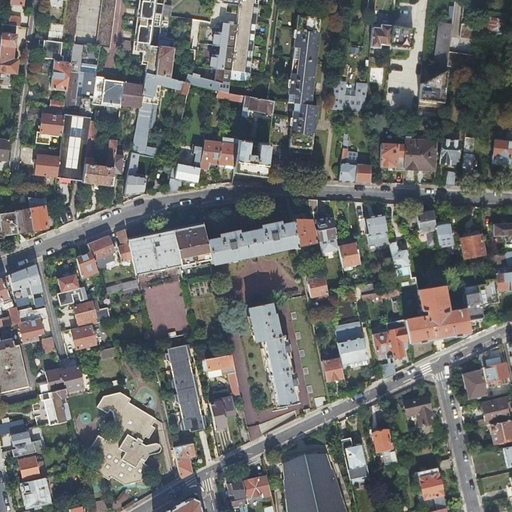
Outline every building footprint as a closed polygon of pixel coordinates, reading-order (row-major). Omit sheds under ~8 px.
[(61,33),(49,31),(47,40),(62,42),(70,43),(72,43),(77,0),(65,0),(62,25),(61,33)] [(108,48),(114,0),(101,0),(95,46),(98,47),(108,48)] [(137,0),(133,38),(131,50),(141,51),(140,63),(141,63),(140,71),(144,72),(153,75),(154,70),(146,69),(148,59),(155,60),(159,31),(151,30),(153,20),(160,21),(160,20),(161,14),(162,10),(154,9),(155,0),(137,0)] [(185,74),(183,82),(188,83),(192,84),(211,88),(216,89),(227,92),(230,68),(238,0),(227,0),(217,82),(185,74)] [(238,0),(230,68),(249,71),(258,0),(238,0)] [(361,11),(364,0),(362,0),(351,0),(349,7),(361,11)] [(321,18),(298,15),(296,30),(293,30),(292,37),(295,38),(290,80),(287,79),(286,87),(289,88),(287,102),(293,103),(291,118),(289,118),(289,125),(291,125),(288,147),(311,150),(317,106),(310,105),(321,18)] [(16,26),(20,26),(21,17),(8,16),(7,24),(16,26)] [(154,70),(153,75),(167,78),(171,48),(163,47),(167,21),(160,20),(160,21),(159,31),(155,60),(154,70)] [(447,66),(452,23),(440,21),(433,70),(439,71),(440,65),(447,66)] [(50,23),(49,31),(61,33),(62,25),(50,23)] [(14,47),(16,26),(7,24),(2,24),(0,39),(0,43),(0,71),(15,73),(17,60),(11,59),(13,47),(14,47)] [(372,28),(370,47),(378,48),(379,44),(389,46),(391,27),(380,25),(380,29),(372,28)] [(391,27),(389,46),(388,47),(409,49),(412,30),(391,27)] [(72,43),(70,43),(69,49),(68,63),(67,72),(78,74),(81,45),(72,43)] [(95,46),(81,45),(78,74),(67,72),(66,74),(82,77),(83,73),(95,74),(98,47),(95,46)] [(67,72),(68,63),(52,61),(49,89),(65,91),(66,74),(67,72)] [(370,69),(369,82),(383,84),(384,70),(370,69)] [(447,69),(420,83),(418,105),(442,107),(447,69)] [(153,75),(144,72),(142,85),(141,94),(140,97),(138,107),(134,134),(132,143),(130,152),(138,154),(143,155),(152,157),(151,158),(153,158),(154,148),(145,146),(148,127),(154,128),(161,85),(175,88),(174,91),(186,93),(187,88),(188,83),(183,82),(167,78),(153,75)] [(63,110),(60,135),(58,151),(55,176),(55,177),(80,181),(86,137),(88,121),(91,104),(94,77),(95,74),(83,73),(82,77),(66,74),(65,91),(63,102),(63,110)] [(407,98),(413,80),(390,73),(385,92),(407,98)] [(103,78),(94,77),(91,104),(119,108),(119,104),(122,82),(120,82),(120,84),(103,82),(103,78)] [(133,84),(122,82),(119,104),(138,107),(140,97),(141,94),(142,85),(136,84),(136,82),(134,81),(133,84)] [(347,82),(333,81),(331,110),(365,112),(367,83),(356,82),(355,95),(346,94),(347,82)] [(226,98),(227,92),(216,89),(215,96),(226,98)] [(267,99),(244,95),(241,114),(248,115),(249,107),(265,109),(265,112),(271,113),(273,101),(267,99)] [(50,100),(49,108),(63,110),(63,102),(50,100)] [(49,108),(48,115),(41,114),(38,131),(35,131),(34,142),(47,144),(49,134),(60,135),(63,110),(49,108)] [(445,128),(440,128),(438,139),(442,139),(440,162),(449,163),(450,159),(457,160),(460,140),(444,139),(445,128)] [(511,157),(511,132),(492,131),(491,140),(494,140),(492,161),(508,163),(509,157),(511,157)] [(404,135),(403,145),(402,169),(434,171),(435,136),(415,135),(414,141),(408,141),(409,136),(404,135)] [(94,138),(86,137),(80,181),(80,183),(92,184),(94,184),(97,185),(110,186),(111,172),(114,154),(114,149),(116,136),(109,136),(105,166),(94,165),(95,162),(91,161),(94,138)] [(474,139),(465,137),(460,179),(476,181),(477,170),(473,169),(474,154),(472,154),(474,139)] [(0,159),(6,161),(9,140),(0,138),(0,159)] [(217,163),(220,142),(203,139),(200,155),(199,160),(198,167),(207,169),(207,167),(216,168),(217,163)] [(238,139),(237,144),(235,165),(234,165),(233,172),(264,176),(268,143),(257,142),(255,157),(246,156),(248,141),(238,139)] [(343,139),(342,148),(338,181),(369,182),(370,166),(356,164),(357,153),(346,152),(347,139),(343,139)] [(237,144),(220,142),(217,163),(216,168),(215,179),(222,180),(224,166),(224,164),(226,164),(234,165),(235,165),(237,144)] [(403,145),(379,144),(379,166),(394,167),(394,170),(402,170),(402,169),(403,145)] [(58,151),(36,148),(35,155),(36,155),(34,174),(55,176),(58,151)] [(138,154),(130,152),(123,196),(142,194),(145,178),(134,176),(136,162),(139,161),(150,163),(151,158),(152,157),(143,155),(138,154)] [(195,183),(198,167),(199,160),(200,155),(188,153),(181,160),(180,163),(177,163),(174,175),(170,175),(167,191),(179,189),(181,180),(195,183)] [(122,155),(114,154),(111,172),(120,173),(122,155)] [(171,171),(173,161),(166,159),(163,170),(171,171)] [(446,171),(445,185),(454,186),(455,172),(446,171)] [(28,209),(32,230),(46,227),(43,206),(42,199),(26,197),(28,209)] [(316,211),(316,199),(307,199),(310,212),(316,211)] [(337,213),(335,200),(327,200),(330,214),(337,213)] [(4,233),(17,233),(14,211),(9,212),(8,211),(8,209),(6,209),(5,210),(4,211),(4,213),(2,213),(1,206),(0,205),(0,236),(0,237),(2,236),(3,234),(3,233),(2,231),(4,233)] [(17,233),(32,230),(28,209),(14,211),(17,233)] [(437,243),(435,228),(433,222),(431,209),(415,212),(415,213),(417,227),(418,231),(426,230),(428,245),(437,243)] [(387,232),(383,213),(363,217),(366,236),(387,232)] [(417,227),(415,213),(407,215),(409,229),(417,227)] [(335,237),(331,217),(324,219),(324,217),(314,219),(318,241),(335,237)] [(296,246),(316,242),(311,220),(291,219),(291,221),(296,246)] [(438,246),(452,244),(448,219),(433,222),(435,228),(437,243),(438,246)] [(297,248),(296,246),(291,221),(284,223),(278,224),(277,221),(259,225),(260,228),(237,233),(236,229),(218,233),(219,237),(205,240),(207,252),(209,258),(210,264),(293,246),(294,248),(297,248)] [(207,252),(205,240),(201,222),(171,228),(179,265),(209,258),(207,252)] [(511,222),(493,224),(494,236),(504,235),(505,247),(511,246),(511,222)] [(131,258),(126,238),(124,228),(116,231),(120,245),(116,246),(120,261),(131,258)] [(135,275),(179,265),(171,228),(126,238),(131,258),(135,275)] [(91,252),(96,268),(106,265),(106,262),(112,259),(110,253),(114,251),(113,250),(107,235),(87,243),(91,252)] [(481,235),(479,235),(461,239),(460,239),(464,258),(484,254),(481,235)] [(393,268),(400,266),(408,265),(409,265),(406,248),(400,249),(397,249),(397,246),(395,240),(388,241),(393,268)] [(336,244),(341,266),(358,262),(354,241),(336,244)] [(360,294),(379,291),(397,289),(393,268),(388,241),(380,243),(382,252),(379,253),(381,262),(377,262),(378,270),(382,269),(382,270),(387,269),(390,284),(376,286),(376,285),(374,284),(373,283),(371,283),(358,285),(360,294)] [(87,245),(78,249),(80,255),(89,252),(87,245)] [(492,268),(507,266),(503,250),(489,253),(492,268)] [(75,258),(80,277),(97,270),(96,268),(91,252),(75,258)] [(30,293),(41,291),(34,264),(8,274),(13,296),(15,307),(28,303),(24,288),(28,287),(30,293)] [(393,268),(397,289),(398,292),(406,291),(416,290),(418,289),(415,277),(411,277),(408,265),(400,266),(393,268)] [(444,286),(440,265),(429,266),(428,268),(427,270),(427,273),(426,275),(427,277),(429,288),(442,286),(444,286)] [(511,270),(496,273),(496,278),(498,290),(508,289),(508,290),(511,289),(511,270)] [(74,273),(56,278),(60,292),(61,295),(57,296),(59,305),(86,299),(82,286),(78,287),(74,273)] [(327,293),(326,291),(323,275),(306,278),(310,297),(327,293)] [(488,303),(498,301),(496,290),(498,290),(496,278),(485,279),(486,284),(478,285),(479,292),(462,295),(464,308),(467,325),(474,323),(474,320),(482,318),(481,308),(488,307),(488,303)] [(0,327),(18,323),(19,323),(15,307),(13,296),(7,298),(0,281),(0,327)] [(137,286),(136,281),(123,284),(102,289),(104,294),(123,289),(125,289),(132,287),(137,286)] [(358,285),(350,287),(353,302),(361,300),(360,294),(358,285)] [(124,295),(138,291),(137,286),(132,287),(125,289),(123,289),(124,295)] [(408,343),(469,332),(467,325),(464,308),(458,309),(454,309),(454,310),(446,311),(446,306),(442,286),(429,288),(418,289),(416,290),(420,310),(425,310),(425,312),(426,315),(403,319),(408,343)] [(380,297),(398,294),(398,292),(397,289),(379,291),(380,297)] [(381,300),(380,297),(379,291),(360,294),(361,300),(372,298),(372,301),(381,300)] [(91,324),(110,319),(107,307),(97,309),(95,300),(72,305),(77,327),(91,324)] [(270,302),(246,307),(253,341),(259,340),(273,406),(297,401),(294,390),(296,389),(292,371),(290,371),(289,363),(287,356),(288,356),(285,338),(283,338),(282,335),(278,335),(274,313),(272,314),(270,302)] [(22,343),(38,339),(37,333),(43,332),(39,318),(19,323),(18,323),(22,343)] [(96,345),(91,324),(77,327),(70,329),(75,350),(96,345)] [(347,333),(336,336),(342,365),(367,360),(360,325),(346,327),(347,333)] [(346,327),(334,330),(336,336),(347,333),(346,327)] [(387,331),(392,357),(402,354),(401,349),(406,347),(402,328),(387,331)] [(392,357),(387,331),(372,334),(376,355),(384,353),(385,358),(392,357)] [(227,333),(231,354),(239,352),(235,332),(227,333)] [(42,353),(55,350),(51,336),(38,339),(42,353)] [(0,348),(8,346),(12,345),(10,337),(0,339),(0,348)] [(189,356),(187,344),(166,348),(167,353),(164,353),(166,360),(169,363),(172,377),(170,383),(171,388),(174,387),(176,394),(173,395),(174,401),(178,404),(181,417),(179,423),(180,430),(188,429),(189,431),(205,428),(202,415),(199,414),(198,410),(200,409),(201,408),(201,405),(199,404),(197,404),(196,400),(198,397),(193,375),(190,373),(190,369),(192,369),(193,367),(192,364),(191,363),(188,363),(188,360),(189,356)] [(0,391),(17,388),(8,346),(0,348),(0,391)] [(116,354),(114,346),(99,350),(101,357),(116,354)] [(487,362),(484,352),(477,355),(480,368),(484,367),(489,387),(508,382),(503,362),(501,362),(487,366),(487,362)] [(228,367),(225,355),(204,359),(207,371),(228,367)] [(320,358),(325,381),(342,377),(337,355),(320,358)] [(395,372),(393,362),(391,363),(381,365),(383,373),(385,377),(395,372)] [(66,397),(75,395),(73,389),(81,388),(76,366),(60,370),(66,397)] [(47,424),(65,420),(61,403),(59,404),(58,399),(66,397),(60,370),(59,368),(45,372),(51,397),(43,399),(46,415),(47,424)] [(468,398),(485,393),(484,386),(484,385),(481,370),(461,375),(464,387),(465,387),(468,398)] [(233,397),(239,396),(234,373),(228,375),(233,397)] [(154,423),(157,416),(129,400),(131,397),(120,391),(103,395),(96,405),(107,412),(109,409),(112,410),(116,427),(119,429),(117,433),(113,440),(109,437),(107,440),(97,434),(88,448),(96,452),(98,463),(94,470),(108,479),(110,475),(123,484),(141,479),(148,466),(142,462),(147,454),(158,451),(158,450),(160,449),(161,446),(161,443),(161,442),(160,441),(159,440),(158,440),(148,443),(144,440),(148,434),(151,436),(157,425),(154,423)] [(416,413),(421,436),(435,433),(426,396),(403,401),(407,416),(416,413)] [(484,412),(486,423),(508,418),(506,407),(509,406),(506,396),(482,402),(482,404),(480,406),(481,410),(484,412)] [(224,420),(235,418),(230,397),(220,400),(220,402),(209,404),(215,433),(217,432),(224,431),(226,430),(224,420)] [(511,438),(508,420),(488,424),(492,443),(511,438)] [(10,423),(0,425),(0,434),(12,432),(10,423)] [(371,433),(376,451),(390,448),(386,429),(385,430),(383,425),(376,426),(377,431),(371,433)] [(2,459),(21,455),(20,450),(31,448),(26,431),(9,435),(12,446),(14,446),(14,449),(1,452),(2,459)] [(349,438),(340,440),(347,469),(366,465),(361,443),(351,445),(349,438)] [(179,477),(190,471),(187,459),(189,456),(194,455),(192,443),(172,447),(179,477)] [(511,445),(503,447),(507,466),(511,464),(511,445)] [(316,458),(317,458),(315,453),(302,453),(290,459),(291,464),(300,474),(305,473),(313,471),(316,458)] [(33,456),(16,460),(21,480),(37,476),(33,456)] [(325,457),(317,458),(316,458),(313,471),(305,473),(300,474),(291,464),(283,468),(284,477),(282,478),(283,479),(284,479),(286,488),(284,489),(285,490),(287,499),(285,500),(285,501),(287,501),(288,509),(286,510),(286,511),(288,511),(342,511),(342,509),(344,508),(344,507),(341,508),(339,499),(340,498),(340,497),(337,498),(335,489),(337,489),(337,487),(334,488),(332,478),(334,478),(334,477),(331,477),(328,468),(330,468),(330,467),(328,467),(325,457)] [(421,490),(425,511),(427,511),(444,508),(445,508),(436,467),(414,473),(412,475),(415,487),(416,487),(417,491),(421,490)] [(245,497),(270,491),(266,475),(241,481),(245,497)] [(49,503),(44,477),(18,483),(24,508),(49,503)] [(247,506),(245,497),(241,481),(241,479),(227,483),(232,506),(244,503),(245,506),(247,506)] [(369,480),(357,483),(363,508),(375,505),(369,480)] [(190,498),(165,511),(198,511),(196,500),(190,498)]
